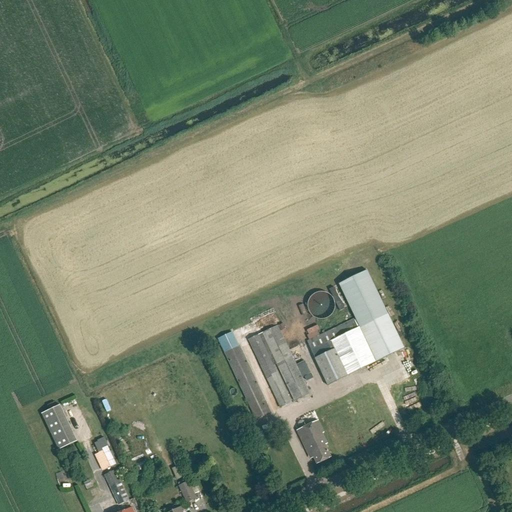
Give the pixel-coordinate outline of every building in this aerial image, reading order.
[(340,284),(356,319),(377,366),(405,353),(367,272),(340,284)] [(309,341),(307,342),(328,388),(377,366),(356,319),(354,320),(351,315),(330,325),(332,330),(320,336),(318,332),(307,337),(309,341)] [(277,326),(249,340),(281,408),(291,403),(289,399),(273,366),(274,366),(276,364),(277,364),(295,401),(310,394),(308,391),(296,365),(280,332),(278,326),(277,326)] [(218,339),(244,393),(256,420),(271,413),(240,346),(239,347),(232,332),(218,339)] [(60,404),(41,413),(59,450),(77,441),(60,404)] [(324,433),(318,421),(297,431),(308,454),(311,452),(317,464),(332,457),(325,445),(327,444),(322,434),(324,433)] [(108,447),(102,449),(111,468),(116,465),(108,447)] [(180,478),(190,474),(184,458),(174,461),(180,478)] [(105,474),(120,505),(131,500),(116,469),(105,474)] [(179,485),(187,503),(197,498),(189,480),(179,485)]
